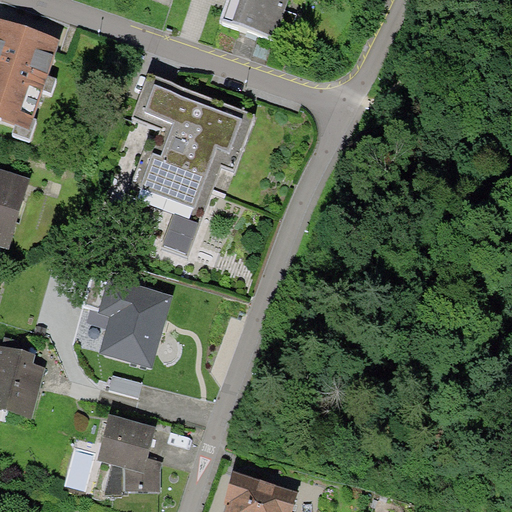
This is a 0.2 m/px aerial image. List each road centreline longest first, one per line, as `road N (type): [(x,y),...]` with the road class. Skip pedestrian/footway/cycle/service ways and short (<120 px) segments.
road 1 (residential): [(195,511),(346,97)]
road 2 (residential): [(41,0),(286,85),(346,97)]
